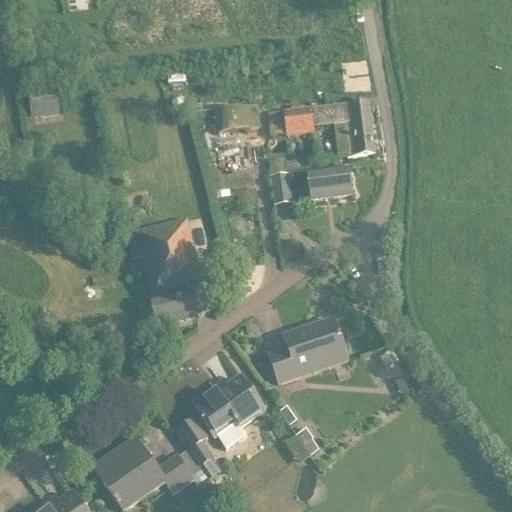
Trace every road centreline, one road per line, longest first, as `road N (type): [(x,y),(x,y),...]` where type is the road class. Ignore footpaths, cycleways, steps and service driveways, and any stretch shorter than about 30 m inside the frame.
road 1 (residential): [(0,475),(355,239)]
road 2 (unclassified): [(355,239),(381,208),(391,160),(365,0)]
